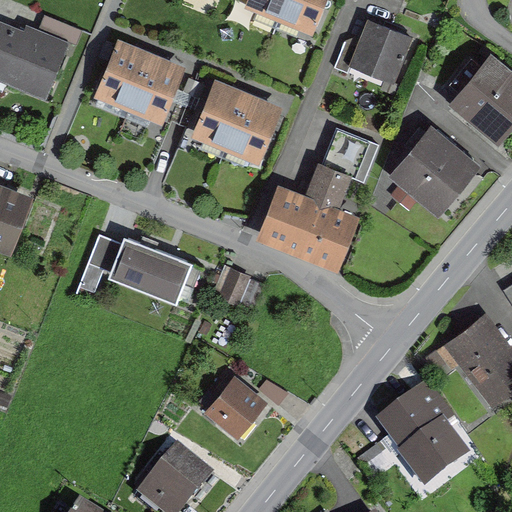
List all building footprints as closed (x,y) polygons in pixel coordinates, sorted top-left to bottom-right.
[(335,0),(250,0),(248,4),(320,35),(335,0)] [(420,38),(372,18),(353,64),(401,83),(420,38)] [(27,31),(2,21),(0,25),(0,79),(49,99),(72,38),(31,22),(27,31)] [(190,68),(121,39),(96,97),(165,126),(190,68)] [(511,62),(499,52),(456,104),(504,144),(511,133),(511,62)] [(291,109),(219,79),(195,137),(266,167),(291,109)] [(487,169),(434,124),(391,175),(444,219),(487,169)] [(379,144),(337,128),(312,190),(345,204),(355,179),(364,182),(379,144)] [(41,198),(0,182),(0,248),(18,255),(41,198)] [(367,222),(285,189),(266,238),(348,270),(367,222)] [(200,264),(133,238),(130,246),(102,235),(82,287),(100,294),(107,275),(184,305),(200,264)] [(244,302),(253,273),(226,265),(218,295),(244,302)] [(511,389),(511,362),(481,317),(438,346),(482,410),(511,389)] [(271,405),(238,377),(206,414),(240,442),(271,405)] [(423,387),(372,421),(419,489),(461,460),(432,419),(441,413),(423,387)] [(191,511),(219,479),(182,448),(143,495),(163,511),(191,511)]
